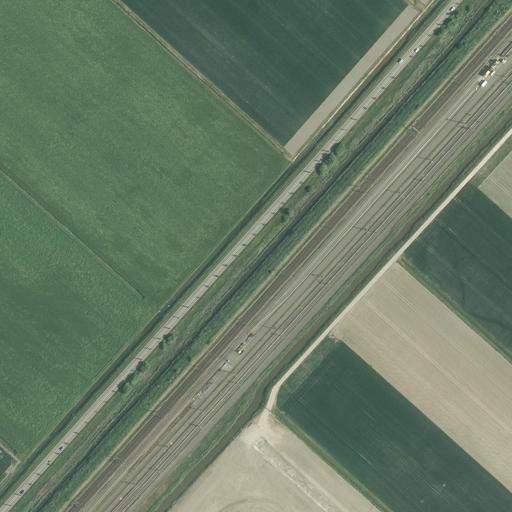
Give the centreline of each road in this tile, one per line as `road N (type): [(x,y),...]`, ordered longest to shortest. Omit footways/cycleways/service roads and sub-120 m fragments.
road 1 (secondary): [(2,511),(456,0)]
road 2 (track): [(511,7),(59,511)]
road 3 (track): [(264,416),(279,383),(511,131)]
